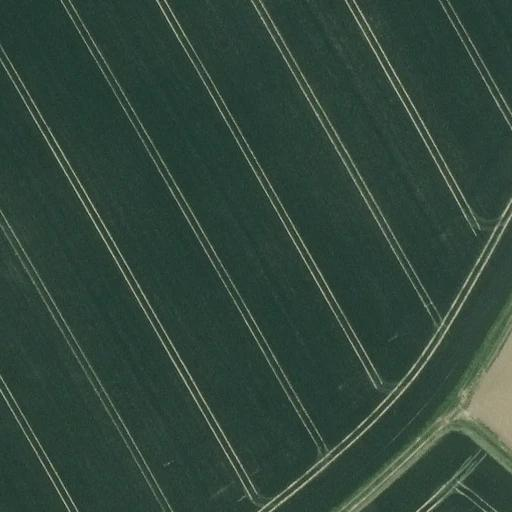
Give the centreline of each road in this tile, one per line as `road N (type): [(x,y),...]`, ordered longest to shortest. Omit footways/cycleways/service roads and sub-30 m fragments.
road 1 (track): [(511,316),(459,410),(511,458)]
road 2 (track): [(459,410),(337,511)]
